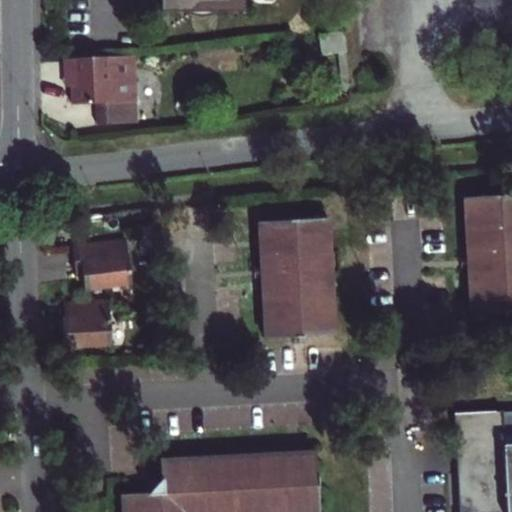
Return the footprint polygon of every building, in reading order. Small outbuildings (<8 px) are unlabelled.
[(160,0),(161,13),(188,13),(188,17),(218,17),(218,14),(246,14),(245,0),(160,0)] [(136,54),(65,58),(67,86),(73,86),(74,104),(96,102),(97,122),(140,120),(136,54)] [(511,314),(511,187),(456,190),(460,259),(463,318),(511,314)] [(325,325),(320,207),(251,210),(251,227),(253,267),(254,303),(255,328),(296,327),(325,325)] [(145,237),(132,238),(133,264),(147,264),(145,237)] [(120,238),(69,245),(71,262),(77,262),(81,290),(126,284),(120,238)] [(97,296),(59,298),(60,317),(54,317),(55,345),(104,343),(100,306),(98,306),(97,296)] [(224,339),(211,340),(211,350),(224,349),(224,339)] [(511,511),(511,411),(447,414),(450,464),(451,511),(511,511)] [(293,453),(168,459),(169,489),(160,497),(150,505),(119,506),(118,511),(313,511),(312,452),(293,453)]
